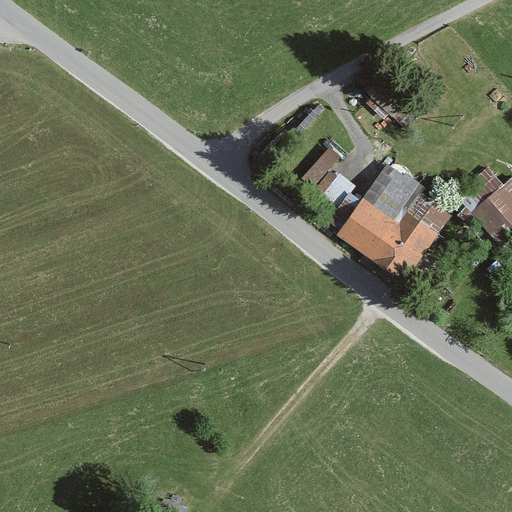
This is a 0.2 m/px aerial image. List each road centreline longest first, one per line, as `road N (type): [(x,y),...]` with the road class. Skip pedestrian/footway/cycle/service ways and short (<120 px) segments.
road 1 (tertiary): [(511,393),(207,160)]
road 2 (residential): [(207,160),(317,89),(487,0)]
road 3 (tertiary): [(207,160),(0,5)]
